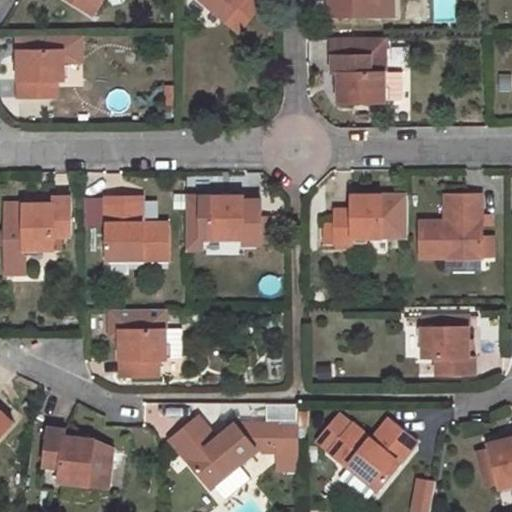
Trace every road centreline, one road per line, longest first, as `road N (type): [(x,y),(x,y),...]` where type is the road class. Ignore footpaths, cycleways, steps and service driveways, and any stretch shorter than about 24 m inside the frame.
road 1 (residential): [(0,151),(295,148)]
road 2 (residential): [(295,148),(511,147)]
road 3 (residential): [(292,0),(295,148)]
road 4 (residential): [(0,354),(129,414)]
